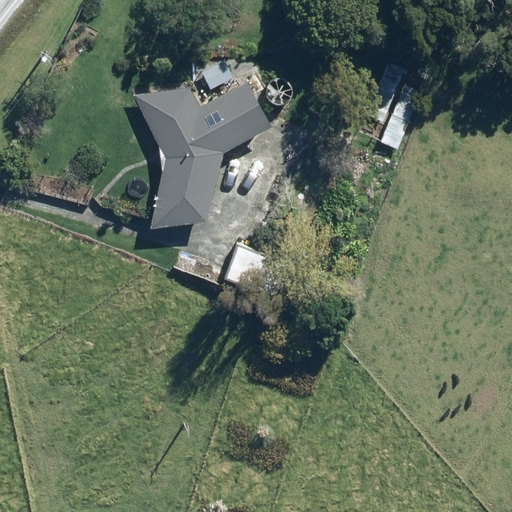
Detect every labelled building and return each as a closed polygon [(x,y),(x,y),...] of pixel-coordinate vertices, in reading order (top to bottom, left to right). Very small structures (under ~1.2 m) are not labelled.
[(407,74),(389,65),(357,131),(375,140),(407,74)] [(246,82),(200,106),(190,88),(133,95),(165,157),(149,226),(200,221),(222,151),(269,126),(246,82)] [(425,98),(406,90),(382,145),(401,153),(425,98)] [(93,186),(25,172),(20,194),(88,208),(93,186)] [(234,243),(219,278),(267,298),(282,263),(234,243)]
